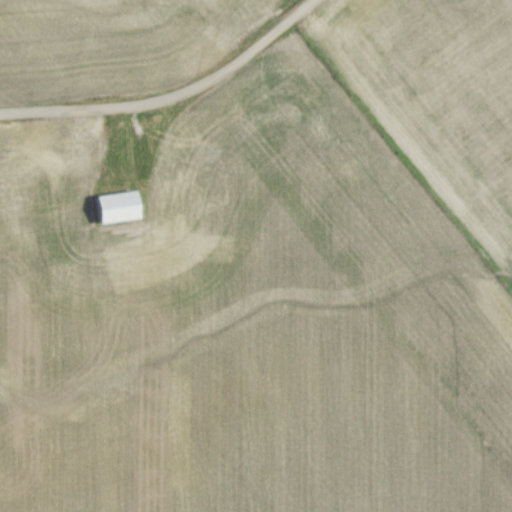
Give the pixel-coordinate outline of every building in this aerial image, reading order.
[(200,140),(197,125),(183,129),(186,144),(200,140)] [(48,176),(68,176),(67,142),(47,142),(48,176)] [(355,154),(342,154),(342,176),(355,176),(355,154)] [(87,162),(77,162),(77,176),(87,176),(87,162)] [(161,196),(165,225),(188,222),(184,193),(161,196)] [(139,224),(136,197),(95,201),(98,229),(139,224)] [(0,242),(13,241),(9,204),(0,204),(0,242)] [(8,241),(8,261),(37,261),(37,241),(8,241)]
